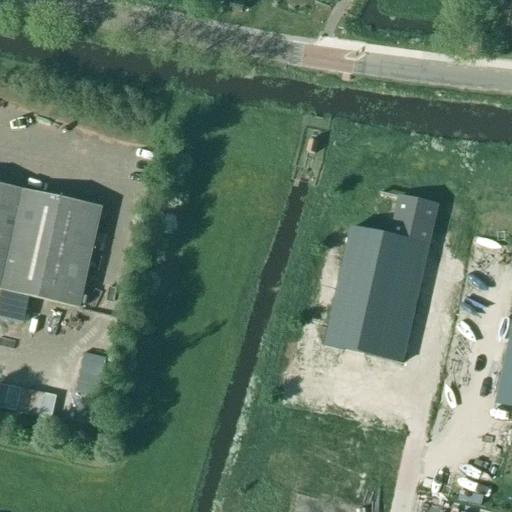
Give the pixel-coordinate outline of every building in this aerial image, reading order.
[(233,11),(242,13),(244,5),(235,3),(233,11)] [(306,153),(314,155),(317,143),(309,141),(306,153)] [(0,301),(0,320),(21,326),(27,297),(79,309),(101,209),(0,186),(0,290),(2,291),(0,301)] [(437,207),(398,198),(389,238),(350,230),(324,347),(402,365),(437,207)] [(511,335),(496,404),(511,407),(511,335)]
